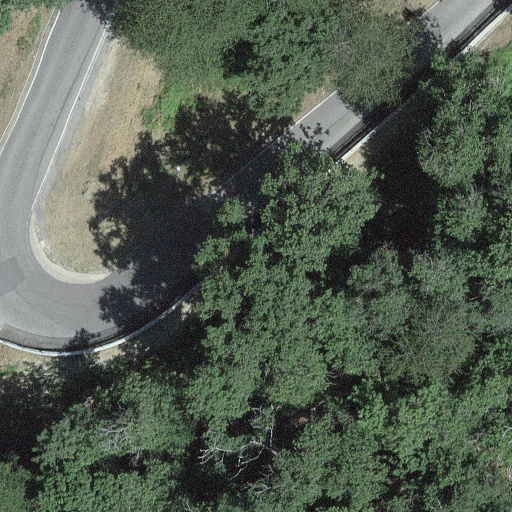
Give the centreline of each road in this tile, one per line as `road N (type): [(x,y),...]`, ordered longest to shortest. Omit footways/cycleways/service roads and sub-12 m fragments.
road 1 (tertiary): [(468,0),(139,291),(90,316),(62,318),(36,313),(0,281)]
road 2 (tertiary): [(0,219),(86,0)]
